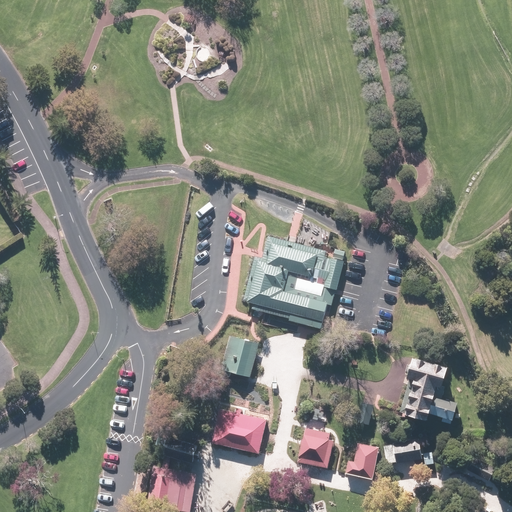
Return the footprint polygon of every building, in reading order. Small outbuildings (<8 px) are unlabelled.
[(239,304),(315,324),(325,288),(333,290),(341,262),(323,258),(325,250),(269,236),(263,259),(261,258),(251,256),(239,304)] [(258,344),(229,337),(220,371),(250,378),(256,353),(258,344)] [(397,403),(395,413),(451,425),(456,404),(440,400),(447,368),(408,359),(406,366),(397,403)] [(357,421),(369,425),(373,405),(362,402),(357,421)] [(267,420),(218,408),(209,444),(258,456),(267,420)] [(330,434),(305,428),(297,461),(326,468),(334,441),(329,440),(330,434)] [(198,446),(167,438),(162,456),(194,464),(194,462),(198,446)] [(418,438),(391,442),(395,465),(421,460),(418,438)] [(381,449),(358,443),(353,462),(348,461),(346,473),(349,474),(374,479),(381,449)] [(430,453),(421,454),(423,466),(432,465),(430,453)] [(494,468),(472,457),(466,470),(488,481),(494,468)] [(153,467),(145,507),(171,511),(188,511),(195,476),(192,475),(153,467)]
